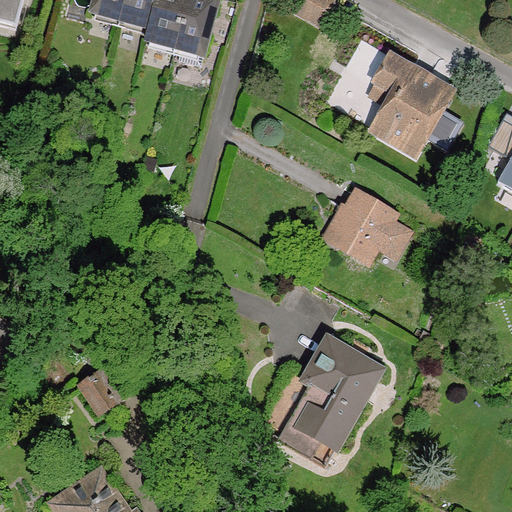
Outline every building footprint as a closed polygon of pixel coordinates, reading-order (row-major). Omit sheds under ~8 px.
[(0,0),(0,26),(17,31),(24,0),(0,0)] [(94,0),(89,18),(145,33),(141,47),(205,64),(221,0),(94,0)] [(339,2),(336,0),(300,0),(294,12),(324,29),(339,2)] [(422,74),(393,58),(370,101),(387,110),(373,136),(424,163),(434,144),(449,152),(465,123),(450,115),(461,95),(422,74)] [(511,157),(498,182),(511,189),(511,157)] [(403,219),(358,192),(353,202),(328,244),(372,270),(382,253),(399,263),(416,235),(400,225),(403,219)] [(382,367),(326,335),(301,378),(291,372),(264,420),(282,430),(277,439),(325,466),(382,367)] [(95,378),(77,389),(98,422),(116,411),(95,378)] [(133,511),(129,511),(99,467),(46,503),(52,511),(136,511),(135,511),(133,511)]
